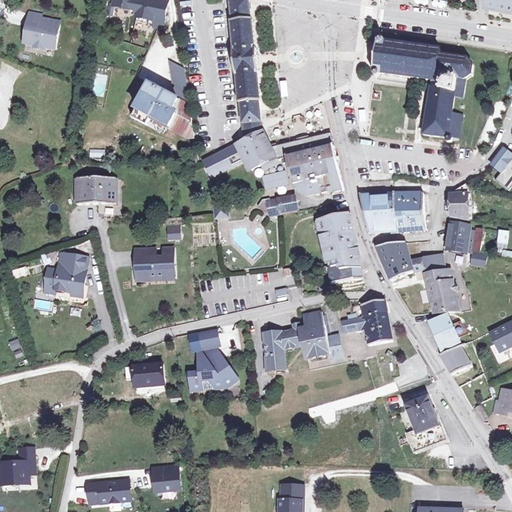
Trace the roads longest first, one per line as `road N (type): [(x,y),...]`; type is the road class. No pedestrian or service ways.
road 1 (residential): [(386,294),(338,295),(144,338),(107,355),(85,394),(64,511)]
road 2 (tertiary): [(386,294),(511,487)]
road 3 (secondary): [(333,6),(511,36)]
road 4 (residential): [(363,240),(437,236),(436,188),(476,168)]
road 5 (tertiary): [(333,6),(330,96),(343,150)]
road 6 (unclassified): [(343,150),(476,168)]
